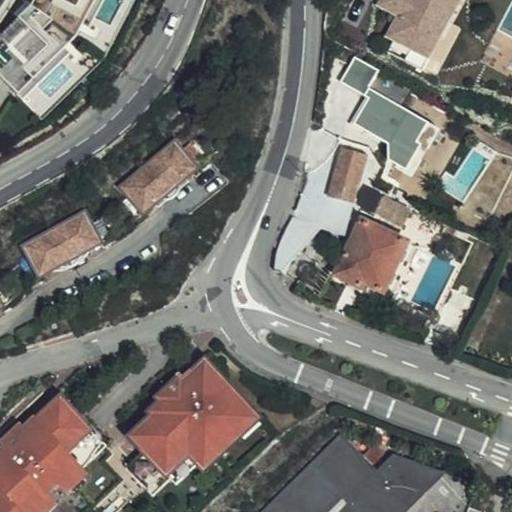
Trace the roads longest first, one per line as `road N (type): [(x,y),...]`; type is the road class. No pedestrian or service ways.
road 1 (tertiary): [(225,310),(241,339),(271,362),(511,453)]
road 2 (tertiary): [(0,186),(123,111),(164,54),(188,0)]
road 3 (residential): [(0,326),(217,178)]
road 4 (residential): [(0,373),(225,310)]
road 5 (tertiary): [(304,0),(303,72),(258,222)]
road 6 (tertiary): [(511,400),(317,330)]
road 7 (tertiary): [(317,330),(260,283),(258,222)]
